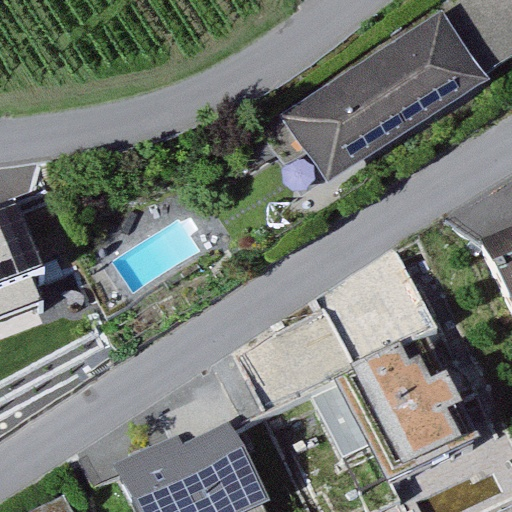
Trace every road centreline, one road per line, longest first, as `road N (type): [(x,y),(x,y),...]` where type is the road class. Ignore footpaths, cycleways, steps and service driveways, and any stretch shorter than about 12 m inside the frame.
road 1 (tertiary): [(0,473),(511,152)]
road 2 (tertiary): [(354,0),(247,79),(124,124),(0,147)]
